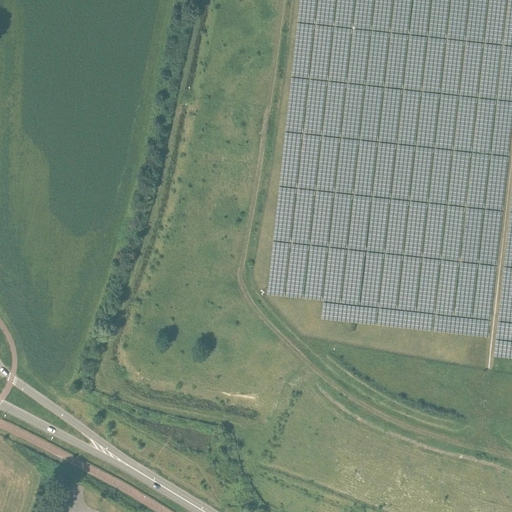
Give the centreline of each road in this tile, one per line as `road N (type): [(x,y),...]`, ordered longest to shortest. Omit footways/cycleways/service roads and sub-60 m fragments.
road 1 (track): [(282,0),(239,280),(293,353),(346,398),(511,457)]
road 2 (secondary): [(129,466),(0,370)]
road 3 (secondary): [(0,402),(129,466)]
